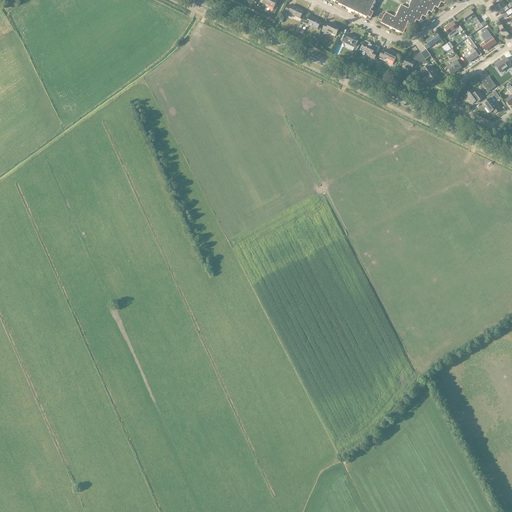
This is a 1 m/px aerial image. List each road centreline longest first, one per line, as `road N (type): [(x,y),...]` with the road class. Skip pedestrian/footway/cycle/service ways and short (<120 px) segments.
road 1 (secondary): [(511,155),(192,0)]
road 2 (residential): [(465,3),(404,42),(312,0)]
